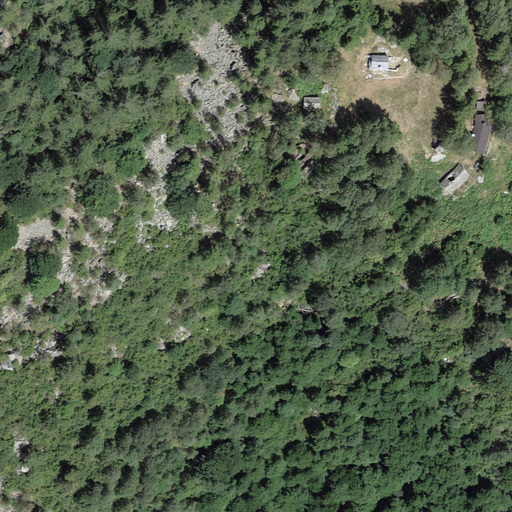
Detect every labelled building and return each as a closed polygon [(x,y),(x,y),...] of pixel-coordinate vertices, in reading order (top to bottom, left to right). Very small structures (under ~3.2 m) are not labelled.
[(387,73),(389,57),(373,56),(371,70),(387,73)] [(307,91),(308,109),(325,108),(324,91),(307,91)] [(486,151),(490,125),(476,122),(470,148),(486,151)] [(447,196),(470,178),(458,166),(439,186),(447,196)] [(496,447),(496,434),(479,434),(479,447),(496,447)] [(21,444),(17,463),(32,466),(35,452),(25,451),(26,445),(21,444)]
